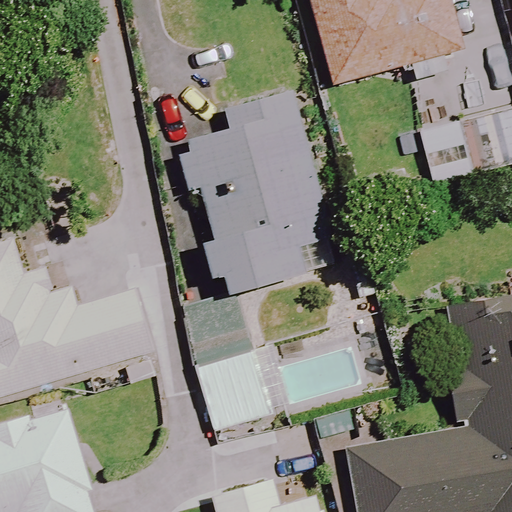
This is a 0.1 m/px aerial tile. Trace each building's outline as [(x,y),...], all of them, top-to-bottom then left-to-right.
[(443,0),(304,0),(332,88),(405,66),(411,84),(447,72),(442,54),(459,49),(443,0)] [(327,240),(289,94),(220,112),(226,132),(174,145),(187,196),(196,193),(208,241),(200,243),(215,300),(299,277),(292,250),(327,240)] [(34,300),(15,238),(0,242),(0,399),(149,355),(130,293),(74,310),(68,290),(34,300)] [(511,511),(511,298),(433,316),(455,415),(338,441),(354,511),(511,511)] [(268,417),(250,352),(193,369),(211,433),(268,417)] [(0,423),(0,511),(91,511),(62,411),(25,422),(23,417),(0,423)] [(273,506),(268,483),(210,499),(213,511),(315,511),(311,496),(273,506)]
